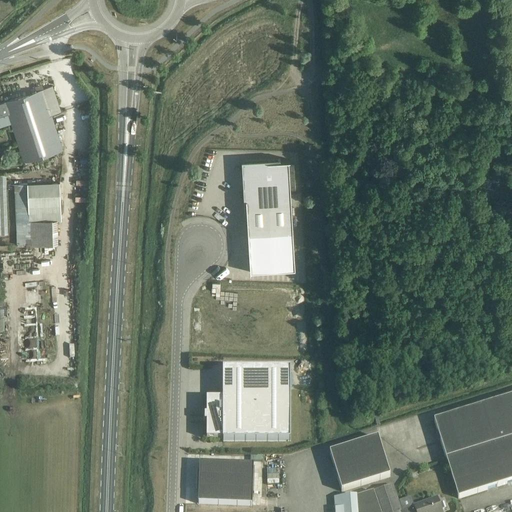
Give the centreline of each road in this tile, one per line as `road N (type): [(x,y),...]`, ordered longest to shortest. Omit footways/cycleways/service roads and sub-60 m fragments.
road 1 (primary): [(108,511),(125,143)]
road 2 (unclassified): [(199,248),(177,312),(171,511)]
